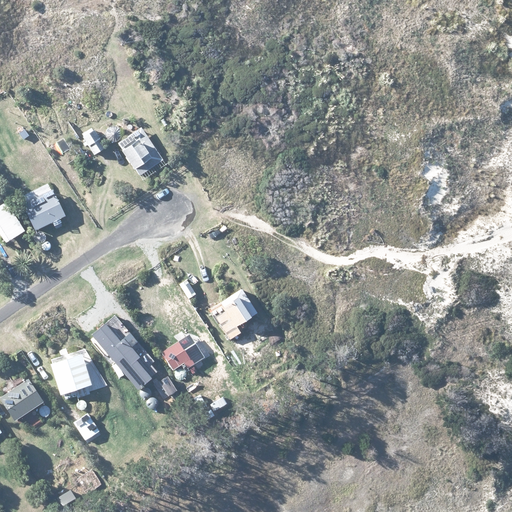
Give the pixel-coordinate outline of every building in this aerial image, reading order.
[(161,158),(140,125),(117,141),(122,148),(120,149),(132,167),(134,167),(138,173),(161,158)] [(17,131),(22,138),(29,133),(23,126),(17,131)] [(82,137),(93,155),(105,147),(93,129),(92,130),(90,128),(81,134),(83,136),(82,137)] [(32,229),(63,214),(50,188),(20,203),(32,229)] [(0,201),(0,235),(3,241),(23,228),(4,199),(0,201)] [(187,279),(178,286),(187,299),(196,293),(187,279)] [(207,307),(227,338),(239,330),(234,323),(255,310),(240,287),(207,307)] [(178,340),(160,351),(172,369),(189,358),(178,340)] [(123,354),(112,343),(106,349),(116,360),(123,354)] [(78,351),(47,361),(57,392),(72,387),(75,395),(86,391),(83,383),(88,382),(78,351)] [(143,357),(153,371),(161,366),(152,352),(143,357)] [(0,403),(11,420),(40,401),(25,378),(0,394),(0,403)] [(72,421),(83,439),(97,429),(85,412),(72,421)] [(122,441),(114,428),(106,433),(113,447),(122,441)] [(108,443),(104,435),(96,439),(100,447),(108,443)] [(126,459),(130,466),(137,462),(133,455),(126,459)] [(67,491),(54,498),(61,509),(73,502),(67,491)]
